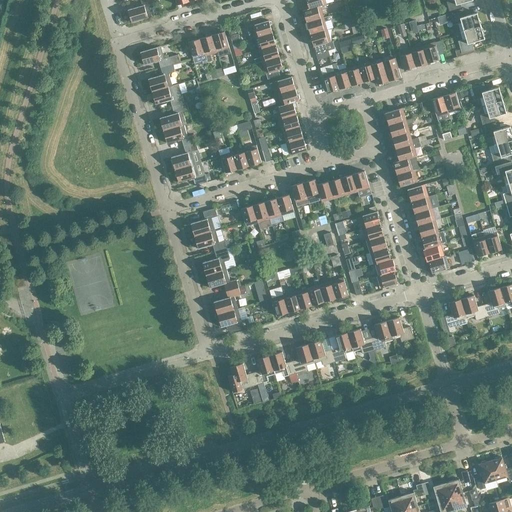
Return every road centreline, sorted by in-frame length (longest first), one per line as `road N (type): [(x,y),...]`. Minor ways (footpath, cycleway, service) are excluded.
road 1 (residential): [(90,492),(446,388)]
road 2 (residential): [(208,355),(63,398),(90,492)]
road 3 (residential): [(208,355),(418,294)]
road 4 (residential): [(168,211),(117,42)]
road 5 (residential): [(168,211),(327,164)]
road 6 (residential): [(307,489),(462,442)]
road 7 (residential): [(363,100),(509,57)]
road 8 (residential): [(418,294),(376,150)]
road 9 (residential): [(117,42),(261,0)]
road 10 (residential): [(208,355),(168,211)]
